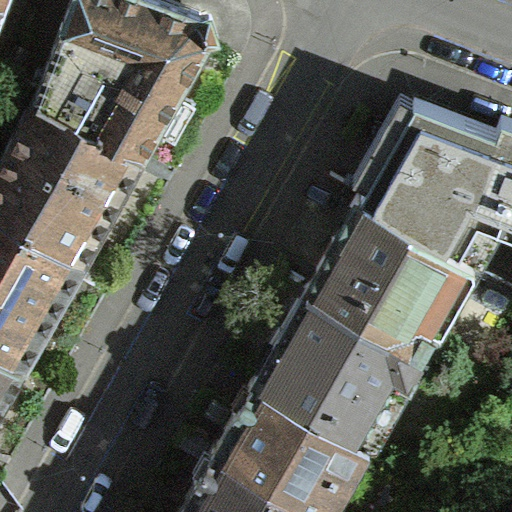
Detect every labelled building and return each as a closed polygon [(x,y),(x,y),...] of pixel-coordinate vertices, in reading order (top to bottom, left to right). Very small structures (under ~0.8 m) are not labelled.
[(209,7),(200,10),(173,0),(69,0),(37,87),(142,147),(208,32),(217,29),(209,7)] [(100,220),(142,147),(37,87),(0,151),(0,204),(82,251),(100,220)] [(511,276),(511,112),(501,108),(496,123),(462,110),(415,92),(359,190),(462,248),(511,276)] [(359,190),(358,189),(318,262),(307,281),(424,348),(440,321),(425,313),(462,248),(359,190)] [(0,204),(0,342),(23,355),(41,324),(82,251),(0,204)] [(254,371),(357,430),(358,431),(395,366),(409,375),(424,348),(307,281),(263,356),(254,371)] [(0,395),(23,355),(0,342),(0,395)] [(223,428),(216,440),(318,498),(327,503),(344,473),(341,458),(357,430),(254,371),(252,371),(233,404),(236,406),(223,428)] [(186,493),(177,509),(183,511),(310,511),(318,498),(216,440),(214,439),(194,472),(197,474),(186,493)]
